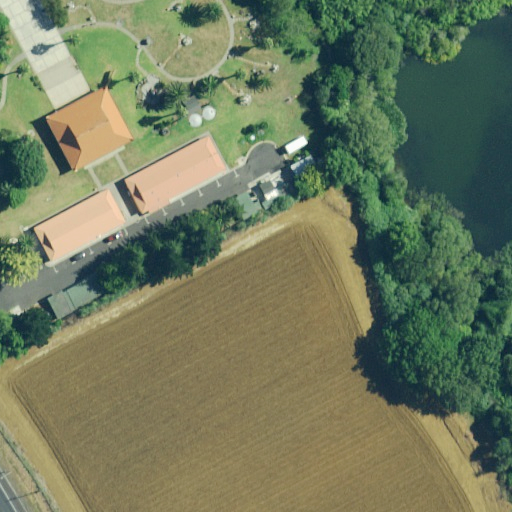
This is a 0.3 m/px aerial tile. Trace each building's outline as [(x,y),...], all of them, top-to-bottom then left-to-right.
[(75,102),(42,121),(70,168),(129,135),(101,87),(75,102)] [(192,95),(179,101),(184,111),(196,104),(192,95)] [(205,136),(121,179),(140,216),(224,173),(205,136)] [(308,150),(225,197),(239,222),(341,164),(334,152),(315,163),(308,150)] [(98,189),(28,230),(47,262),(117,221),(98,189)] [(102,269),(48,297),(57,316),(112,288),(102,269)]
